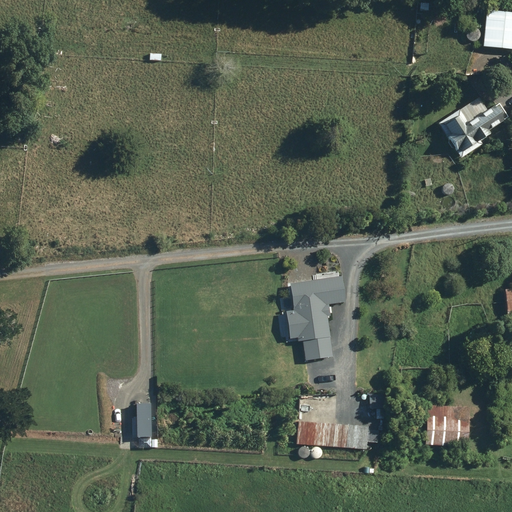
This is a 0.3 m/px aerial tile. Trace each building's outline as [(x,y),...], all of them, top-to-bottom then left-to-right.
[(511,14),(481,12),(478,49),(511,52),(511,14)] [(482,133),(497,123),(488,108),(483,111),(476,100),(456,113),(455,112),(434,125),(456,160),(477,147),(475,142),(484,136),(482,133)] [(330,359),(325,317),(329,317),(327,304),(343,302),(338,270),(316,274),(317,281),(289,284),(293,312),(287,313),(291,339),(297,338),(298,342),(301,342),(304,362),(330,359)] [(511,288),(500,289),(504,329),(511,328),(511,288)] [(429,392),(446,393),(446,380),(430,379),(429,392)] [(382,395),(367,395),(367,409),(382,409),(382,395)] [(294,422),(292,443),(362,450),(364,426),(334,423),(336,396),(299,396),(296,422),(294,422)] [(424,418),(423,445),(463,446),(464,420),(465,409),(425,407),(424,418)]
